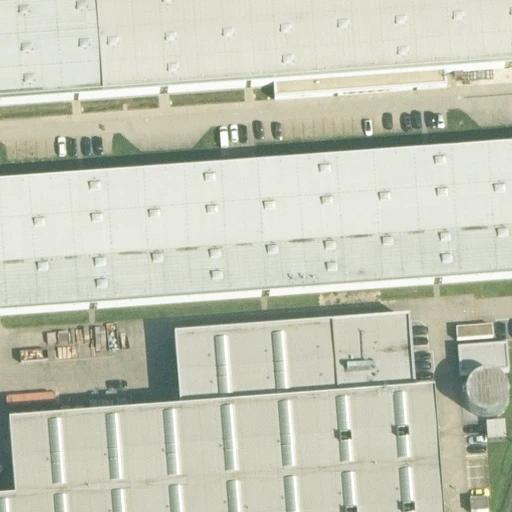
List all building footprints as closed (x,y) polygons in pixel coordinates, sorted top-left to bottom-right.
[(0,0),(0,110),(103,102),(101,75),(98,36),(94,0),(0,0)] [(511,0),(94,0),(98,36),(101,75),(103,102),(268,90),(269,103),(445,90),(444,73),(511,67),(511,0)] [(511,151),(0,191),(0,318),(511,279),(511,151)] [(414,400),(408,324),(173,342),(184,418),(414,400)] [(490,329),(455,331),(456,344),(491,342),(490,329)] [(505,347),(456,351),(458,379),(507,375),(505,347)] [(0,511),(440,511),(439,490),(436,453),(434,421),(432,399),(414,400),(184,418),(8,432),(9,454),(12,485),(14,508),(0,509),(0,511)]
